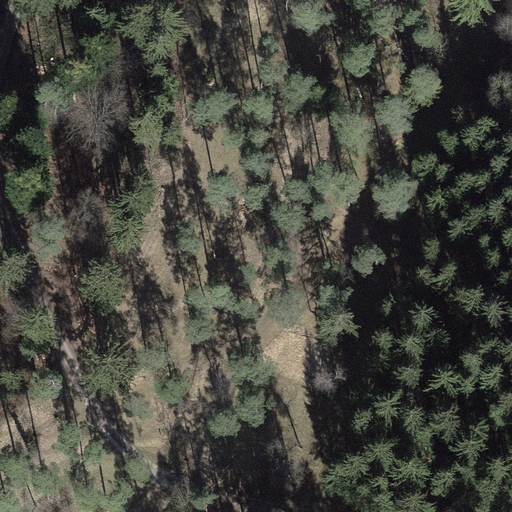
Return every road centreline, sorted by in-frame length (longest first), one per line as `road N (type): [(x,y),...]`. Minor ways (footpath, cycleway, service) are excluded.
road 1 (track): [(496,0),(443,107),(231,371),(153,483)]
road 2 (track): [(279,511),(153,483),(74,372),(0,192)]
